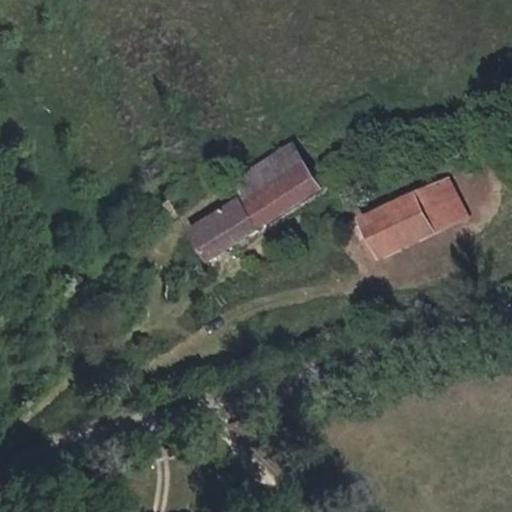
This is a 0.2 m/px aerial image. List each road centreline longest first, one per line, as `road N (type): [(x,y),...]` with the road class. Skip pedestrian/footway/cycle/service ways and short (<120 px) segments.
road 1 (unclassified): [(0,476),(511,321)]
road 2 (unknown): [(302,511),(246,455),(186,422)]
